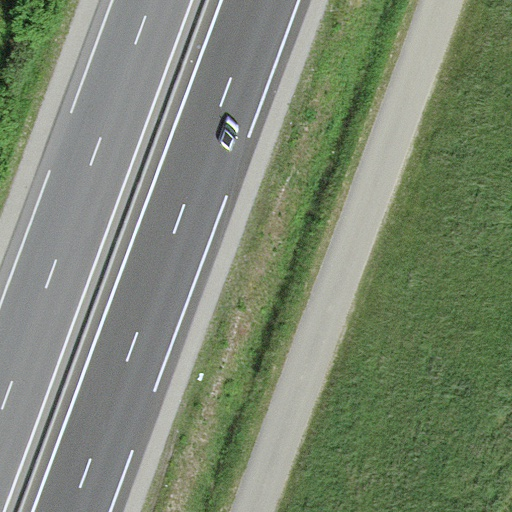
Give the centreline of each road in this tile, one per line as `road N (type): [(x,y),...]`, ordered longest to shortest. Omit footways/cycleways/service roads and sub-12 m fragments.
road 1 (unclassified): [(445,0),(254,511)]
road 2 (trunk): [(86,511),(275,0)]
road 3 (trunk): [(145,0),(0,395)]
